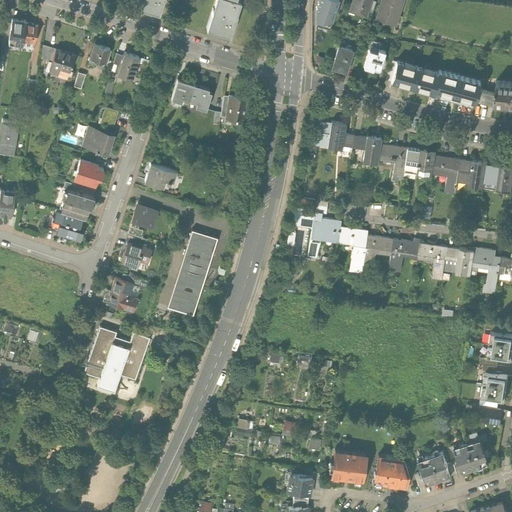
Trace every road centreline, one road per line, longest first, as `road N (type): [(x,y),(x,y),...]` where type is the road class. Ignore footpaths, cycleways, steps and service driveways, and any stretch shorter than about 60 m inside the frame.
road 1 (residential): [(53,0),(279,73)]
road 2 (residential): [(296,77),(430,117),(511,131)]
road 3 (secondary): [(251,257),(264,242),(296,77)]
road 4 (secondary): [(279,73),(251,257)]
road 5 (secondary): [(197,406),(251,257)]
road 6 (residential): [(93,266),(138,125)]
road 7 (secondary): [(197,406),(140,511)]
